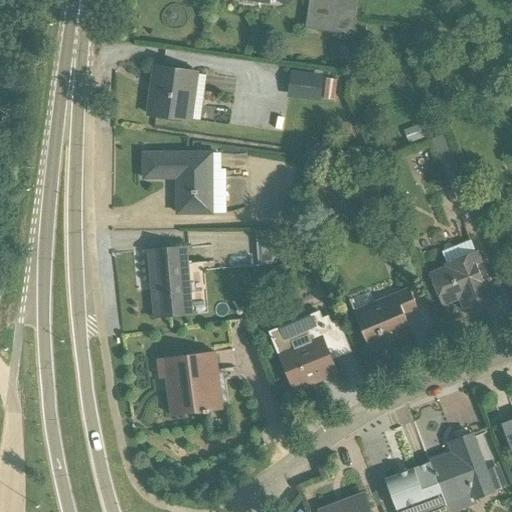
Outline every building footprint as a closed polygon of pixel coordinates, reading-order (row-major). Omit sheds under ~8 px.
[(306,30),(352,36),(357,0),(309,0),(305,30),(306,30)] [(152,67),(145,118),(191,123),(199,73),(152,67)] [(323,76),(290,72),(287,98),(320,102),(323,76)] [(336,82),(325,80),(323,100),(334,102),(336,82)] [(461,176),(444,135),(430,140),(448,181),(461,176)] [(141,154),(141,182),(175,181),(175,216),(213,216),(213,214),(223,214),(223,173),(213,173),(213,154),(141,154)] [(381,205),(377,191),(359,197),(364,211),(381,205)] [(413,202),(398,195),(392,206),(407,214),(413,202)] [(270,266),(284,233),(255,233),(258,267),(270,266)] [(454,248),(449,244),(444,247),(444,252),(442,253),(446,264),(443,265),(444,268),(429,274),(443,308),(458,302),(463,312),(497,298),(477,251),(475,252),(471,242),(454,248)] [(191,251),(191,247),(141,252),(141,256),(146,256),(151,316),(148,317),(148,322),(196,316),(196,313),(192,313),(187,252),(191,251)] [(354,312),(369,352),(411,335),(406,319),(419,314),(409,289),(374,304),(369,293),(349,301),(354,312)] [(294,393),(339,375),(333,361),(351,353),(338,320),(331,323),(329,316),(322,319),(320,312),(269,333),(294,393)] [(215,353),(158,361),(161,379),(167,379),(172,417),(223,410),(215,353)] [(511,420),(501,425),(511,453),(511,420)] [(485,472),(471,435),(470,435),(471,437),(450,444),(454,455),(430,464),(448,511),(456,511),(477,505),(477,502),(495,496),(494,492),(506,487),(499,467),(485,472)] [(448,511),(430,464),(415,469),(385,480),(396,511),(448,511)] [(370,511),(364,495),(319,511),(370,511)]
